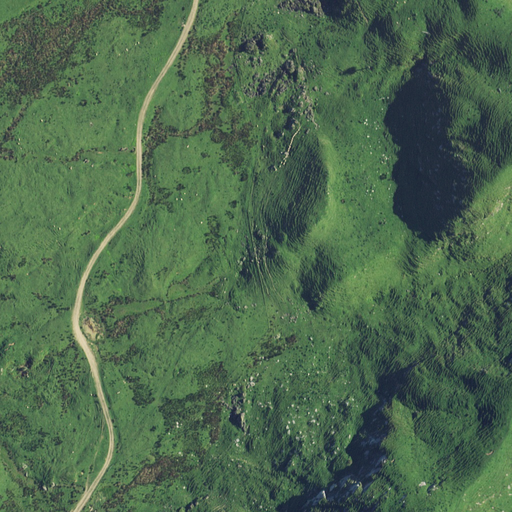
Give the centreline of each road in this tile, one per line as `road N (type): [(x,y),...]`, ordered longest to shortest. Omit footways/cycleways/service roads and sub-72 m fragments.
road 1 (track): [(74,511),(110,458),(109,410),(77,331),(78,297),(95,256),(137,196),(142,113),(196,0)]
road 2 (track): [(511,250),(429,258),(384,221),(296,49),(263,11),(264,0)]
